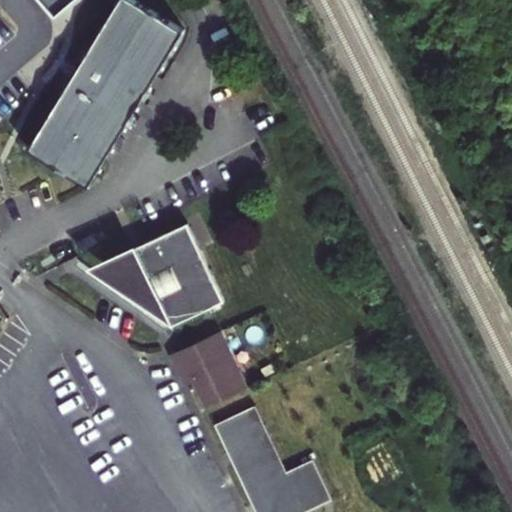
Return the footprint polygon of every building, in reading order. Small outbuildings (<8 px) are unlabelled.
[(184,26),(138,0),(117,0),(79,64),(76,70),(72,77),(51,113),(30,148),(91,184),(184,26)] [(63,0),(43,0),(57,16),(75,0),(65,0),(65,1),(63,0)] [(68,58),(61,70),(72,77),(79,64),(68,58)] [(173,325),(226,302),(190,222),(138,246),(118,254),(114,257),(111,262),(109,267),(109,272),(110,277),(113,281),(117,284),(122,285),(127,286),(123,290),(164,319),(169,317),(173,325)] [(106,236),(103,230),(97,234),(100,239),(106,236)] [(81,237),(75,241),(80,250),(98,240),(93,232),(82,238),(81,237)] [(118,254),(138,246),(135,240),(88,260),(123,290),(127,286),(122,285),(117,284),(113,281),(110,277),(109,272),(109,267),(111,262),(114,257),(118,254)] [(169,317),(164,319),(173,325),(169,317)] [(223,332),(171,356),(174,362),(225,338),(223,332)] [(225,338),(174,362),(179,375),(185,386),(193,382),(206,409),(249,389),(225,338)] [(255,407),(214,426),(253,511),(311,511),(334,502),(317,463),(287,477),(255,407)]
